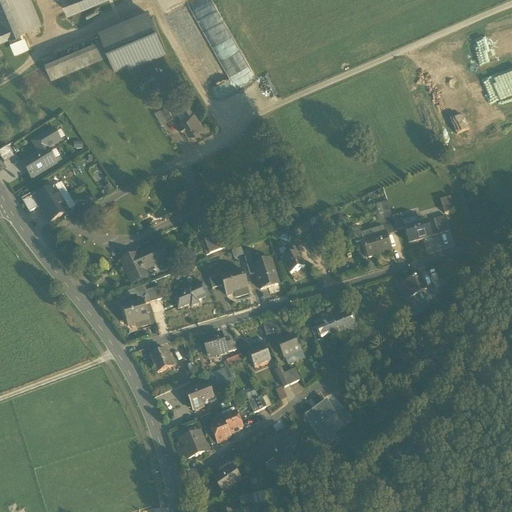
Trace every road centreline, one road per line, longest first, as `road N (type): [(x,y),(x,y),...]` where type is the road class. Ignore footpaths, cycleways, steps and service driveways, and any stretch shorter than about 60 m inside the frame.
road 1 (residential): [(431,259),(119,355)]
road 2 (track): [(511,3),(254,115)]
road 3 (unclassified): [(254,115),(33,245)]
road 4 (secondary): [(374,511),(511,347)]
road 5 (residential): [(327,380),(171,490)]
road 6 (tertiary): [(171,490),(119,355)]
road 7 (tertiary): [(119,355),(33,245)]
road 8 (track): [(119,355),(0,399)]
